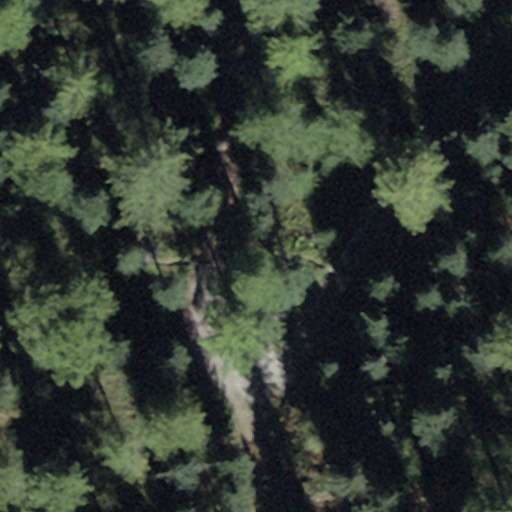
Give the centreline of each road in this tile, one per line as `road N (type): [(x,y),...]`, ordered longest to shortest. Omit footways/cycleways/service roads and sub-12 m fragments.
road 1 (track): [(511,9),(355,243),(293,351),(259,365),(230,352),(216,309),(239,0)]
road 2 (track): [(259,511),(259,365)]
